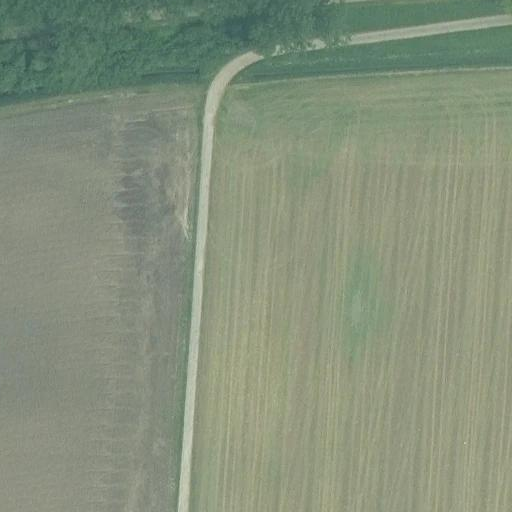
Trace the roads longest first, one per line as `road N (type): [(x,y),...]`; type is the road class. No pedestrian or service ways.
road 1 (track): [(184,511),(211,127),(231,67),(325,42),(511,19)]
road 2 (unclassified): [(314,0),(0,37)]
